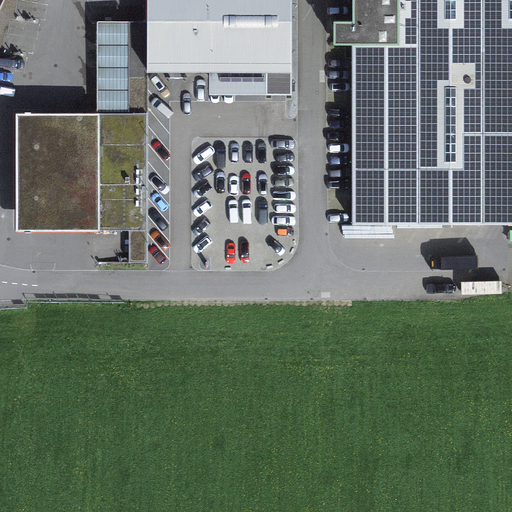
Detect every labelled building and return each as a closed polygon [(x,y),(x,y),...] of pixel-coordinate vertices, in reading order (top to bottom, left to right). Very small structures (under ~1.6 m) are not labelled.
[(146,0),(147,21),(147,72),(174,72),(213,71),(213,89),(291,89),(289,0),(146,0)] [(511,0),(352,0),(353,220),(511,219),(511,0)] [(147,21),(129,21),(130,112),(141,112),(148,112),(147,72),(147,21)] [(130,112),(97,113),(98,229),(142,228),(141,112),(130,112)] [(19,229),(98,229),(97,113),(18,113),(19,229)]
